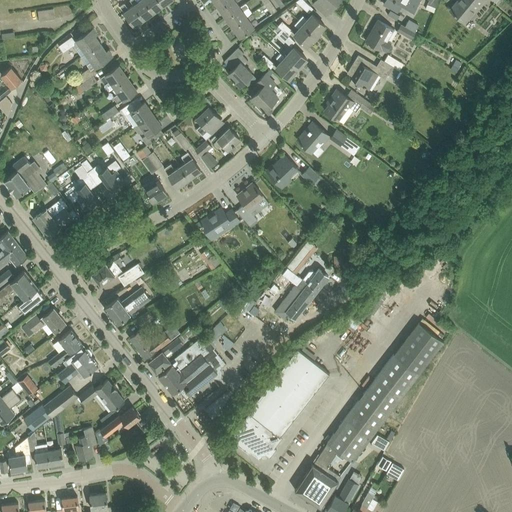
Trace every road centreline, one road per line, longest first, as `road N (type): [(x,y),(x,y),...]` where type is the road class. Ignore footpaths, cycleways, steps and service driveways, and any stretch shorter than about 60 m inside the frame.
road 1 (unknown): [(266,499),(431,276)]
road 2 (residential): [(59,273),(190,200),(266,138)]
road 3 (tertiary): [(198,447),(59,273)]
road 4 (residential): [(319,312),(198,447)]
road 5 (residential): [(266,138),(325,64),(359,0)]
